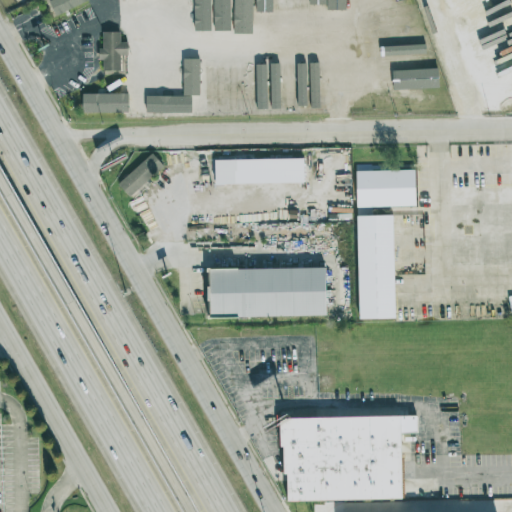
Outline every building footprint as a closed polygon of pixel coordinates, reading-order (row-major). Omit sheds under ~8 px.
[(49,0),(48,0),(56,16),(89,1),(88,0),(49,0)] [(231,0),(215,0),(215,31),(197,31),(197,49),(239,49),(238,31),(232,31),(231,0)] [(345,0),(326,0),(326,10),(345,10),(345,0)] [(120,71),(120,55),(128,55),(128,42),(120,42),(120,32),(102,32),(103,50),(99,50),(99,61),(103,61),(103,71),(120,71)] [(183,95),(199,96),(200,59),(183,59),(183,95)] [(256,109),(267,109),(265,64),(255,64),(256,109)] [(270,64),(271,109),(280,108),(280,85),(279,85),(279,64),(270,64)] [(307,105),(305,64),(296,64),(298,106),(307,105)] [(216,105),(225,104),(224,65),(215,65),(216,105)] [(241,65),(242,110),(251,110),(250,65),(241,65)] [(212,101),(211,66),(204,66),(204,101),(212,101)] [(319,107),(319,69),(310,69),(311,108),(319,107)] [(128,93),(82,94),(82,113),(128,112),(128,93)] [(146,112),(191,114),(192,97),(146,95),(146,112)] [(118,185),(130,198),(163,165),(151,153),(118,185)] [(303,183),(303,158),(214,160),(215,184),(303,183)] [(356,171),(356,207),(415,206),(415,170),(356,171)] [(356,216),(359,320),(395,319),(392,215),(356,216)] [(326,316),(325,268),(210,269),(210,317),(326,316)] [(282,419),(403,417),(405,500),(288,502),(288,475),(283,476),(282,419)]
